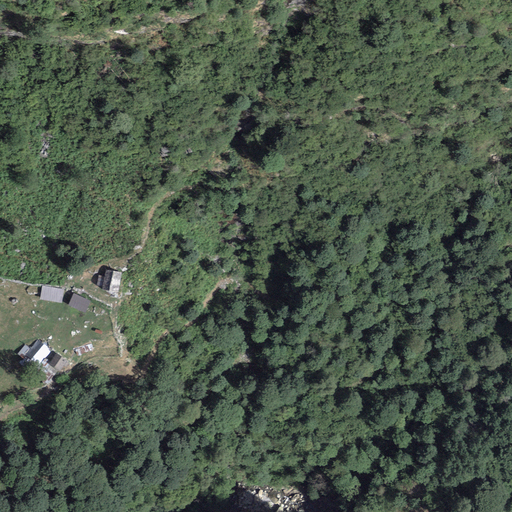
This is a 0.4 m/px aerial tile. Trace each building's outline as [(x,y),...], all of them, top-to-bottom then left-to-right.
[(117,295),(122,273),(106,270),(101,291),(117,295)] [(64,290),(43,286),(40,300),(62,304),(64,290)] [(72,294),(68,306),(85,312),(89,300),(72,294)] [(49,349),(37,340),(30,349),(25,345),(17,354),(23,359),(25,355),(38,365),(44,358),(46,360),(51,353),(48,350),(49,349)] [(60,372),(67,361),(54,352),(47,362),(60,372)]
